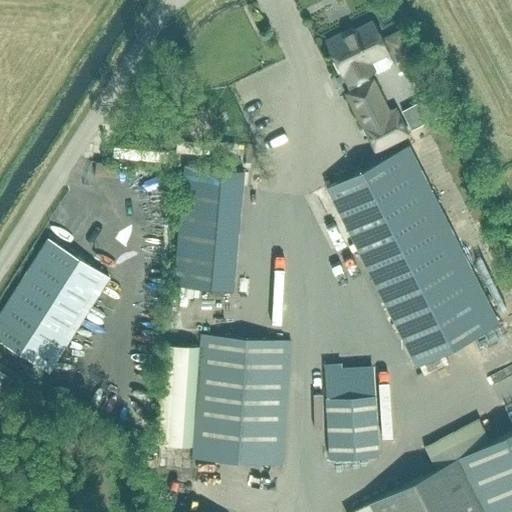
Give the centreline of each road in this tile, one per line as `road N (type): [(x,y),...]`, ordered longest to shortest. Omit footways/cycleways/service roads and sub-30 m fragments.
road 1 (unknown): [(279,0),(304,101),(299,397),(304,477),(315,511)]
road 2 (unclassified): [(0,264),(169,0)]
